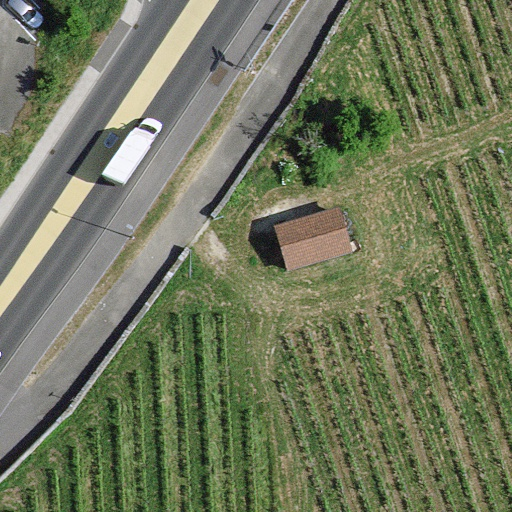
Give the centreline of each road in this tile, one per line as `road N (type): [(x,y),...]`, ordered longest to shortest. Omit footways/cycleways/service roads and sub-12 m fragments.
road 1 (unclassified): [(0,333),(26,352),(86,338),(313,0)]
road 2 (secondary): [(0,324),(211,0)]
